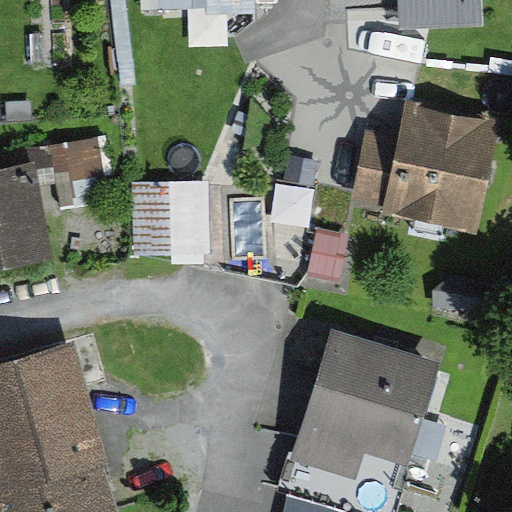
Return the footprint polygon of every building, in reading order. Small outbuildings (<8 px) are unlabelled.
[(507,114),(394,95),(377,194),(489,214),(507,114)] [(45,156),(0,164),(0,258),(62,246),(45,156)] [(231,178),(154,178),(155,269),(232,268),(231,178)] [(451,366),(356,333),(319,439),(413,472),(451,366)] [(132,511),(95,342),(0,363),(0,458),(11,511),(132,511)]
